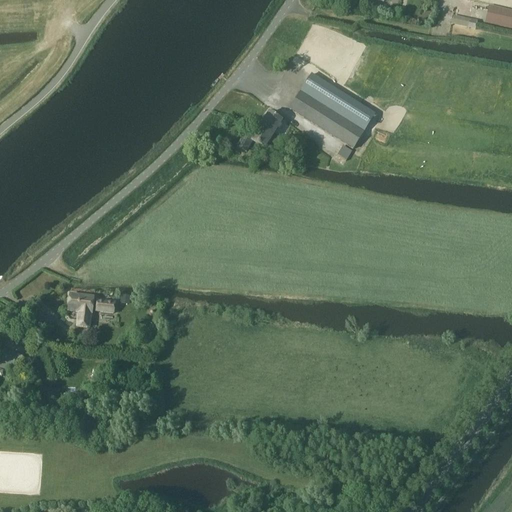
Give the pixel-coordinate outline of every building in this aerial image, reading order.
[(511,31),(511,10),(489,6),(485,25),(511,31)] [(451,25),(466,28),(468,20),(453,16),(451,25)] [(311,75),(300,92),(289,109),(353,149),(374,115),(311,75)] [(272,136),(273,135),(281,122),(268,113),(259,127),(272,136)] [(272,136),(259,127),(252,139),(247,136),(245,139),(243,137),(237,147),(246,152),(253,142),(264,149),(269,141),(277,145),(281,140),(273,135),(272,136)] [(343,147),(334,162),(342,167),(351,152),(343,147)] [(92,309),(92,303),(93,298),(70,295),(69,312),(78,313),(76,327),(89,328),(92,309)] [(92,309),(96,309),(96,313),(113,314),(114,302),(98,301),(97,303),(92,303),(92,309)] [(0,367),(12,371),(16,355),(0,350),(0,367)]
